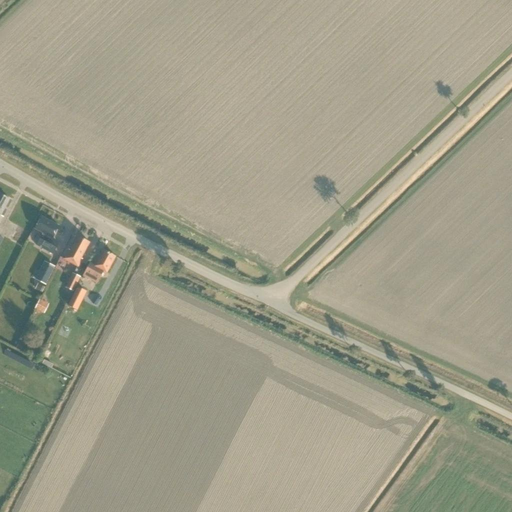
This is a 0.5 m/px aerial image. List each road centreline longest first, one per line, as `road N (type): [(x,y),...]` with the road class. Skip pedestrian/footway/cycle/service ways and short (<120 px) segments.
road 1 (unclassified): [(270,302),(511,72)]
road 2 (unclassified): [(270,302),(0,163)]
road 3 (unclassified): [(511,419),(270,302)]
